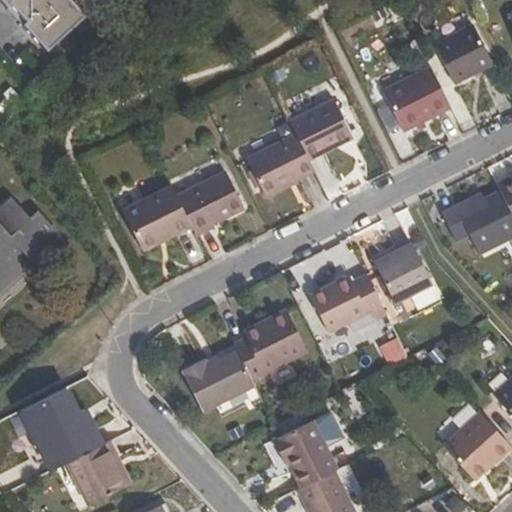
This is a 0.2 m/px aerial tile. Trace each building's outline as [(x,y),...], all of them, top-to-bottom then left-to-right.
[(51,0),(6,0),(1,5),(21,28),(51,0)] [(82,16),(68,0),(51,0),(21,28),(42,52),(82,16)] [(454,81),(490,62),(470,26),(435,43),(454,81)] [(402,129),(449,106),(428,65),(381,89),(402,129)] [(331,139),(348,131),(332,99),(288,121),(295,134),(307,159),(334,145),(331,139)] [(351,137),(348,131),(331,139),(334,145),(351,137)] [(263,194),(312,169),(307,159),(295,134),(245,158),(263,194)] [(225,171),(175,196),(189,225),(194,234),(213,224),(211,221),(243,206),(225,171)] [(511,175),(498,183),(501,190),(511,212),(511,175)] [(172,233),(189,225),(175,196),(170,185),(121,209),(141,249),(158,240),(156,235),(170,228),(172,233)] [(511,212),(501,190),(486,197),(461,210),(458,204),(444,212),(457,237),(470,231),(479,249),(511,233),(511,212)] [(483,192),(458,204),(461,210),(486,197),(483,192)] [(0,275),(20,257),(29,267),(36,262),(33,258),(57,236),(38,214),(33,219),(14,198),(0,209),(0,275)] [(158,240),(172,233),(170,228),(156,235),(158,240)] [(374,263),(379,272),(392,298),(393,301),(430,282),(411,244),(374,263)] [(20,257),(0,275),(0,295),(29,267),(20,257)] [(380,303),(392,298),(379,272),(368,277),(380,303)] [(327,331),(381,304),(380,303),(368,277),(366,274),(351,281),(337,288),(333,282),(309,294),(327,331)] [(347,274),(333,282),(337,288),(351,281),(347,274)] [(284,310),(257,324),(262,331),(245,339),(233,345),(236,351),(250,378),(305,350),(284,310)] [(262,331),(257,324),(241,332),(245,339),(262,331)] [(400,349),(394,336),(381,344),(388,356),(400,349)] [(200,411),(253,384),(250,378),(236,351),(206,366),(203,359),(181,370),(200,411)] [(511,373),(492,393),(511,414),(511,373)] [(87,451),(76,428),(70,418),(62,402),(25,420),(50,469),(64,463),(87,451)] [(480,459),(486,465),(508,445),(476,410),(441,444),(467,471),(480,459)] [(70,418),(76,428),(81,425),(76,415),(70,418)] [(287,459),(300,485),(303,484),(332,469),(335,468),(310,418),(270,438),(282,461),(287,459)] [(106,461),(113,457),(105,442),(87,451),(64,463),(85,505),(119,488),(106,461)] [(127,485),(113,457),(106,461),(119,488),(127,485)] [(480,459),(467,471),(472,477),(486,465),(480,459)] [(352,511),(332,469),(303,484),(309,497),(306,498),(313,511),(352,511)] [(464,505),(455,495),(451,501),(459,509),(464,505)]
